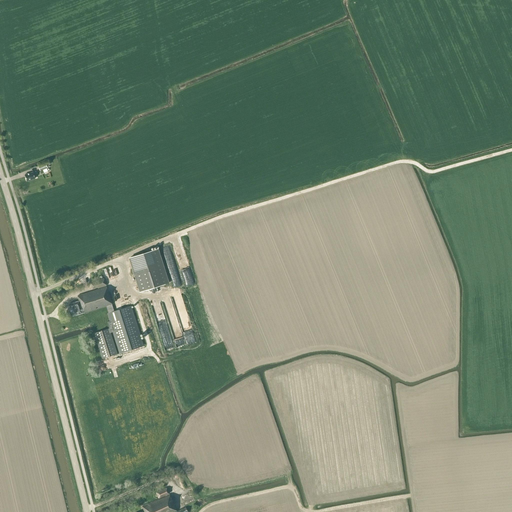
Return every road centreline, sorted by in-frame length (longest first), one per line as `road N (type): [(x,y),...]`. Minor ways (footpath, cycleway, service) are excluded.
road 1 (track): [(33,295),(186,230),(398,162),(433,172),(511,150)]
road 2 (secondary): [(86,511),(0,171)]
